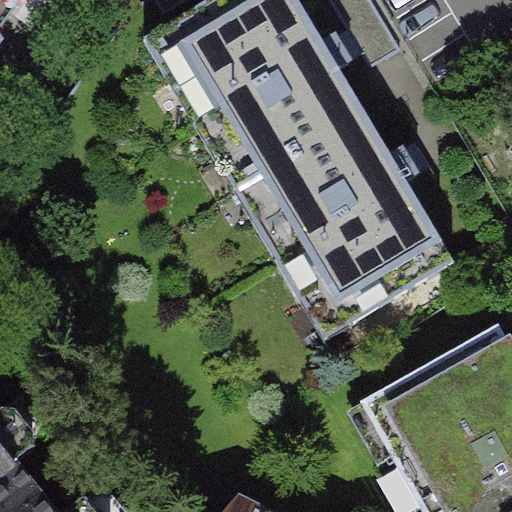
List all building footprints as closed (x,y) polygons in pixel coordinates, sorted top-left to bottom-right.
[(221,0),(148,43),(237,192),(365,116),(294,0),(221,0)] [(154,0),(165,18),(195,0),(154,0)] [(237,192),(327,344),(455,268),(430,226),(365,116),(237,192)] [(71,276),(56,284),(69,309),(85,300),(71,276)] [(511,349),(501,329),(364,407),(424,511),(463,511),(511,487),(511,349)] [(0,511),(20,511),(40,497),(17,469),(37,452),(35,446),(42,427),(27,411),(24,399),(7,413),(0,412),(0,511)] [(511,511),(511,487),(463,511),(511,511)] [(20,511),(90,511),(85,506),(77,511),(51,511),(40,497),(20,511)] [(257,511),(238,503),(230,511),(257,511)]
